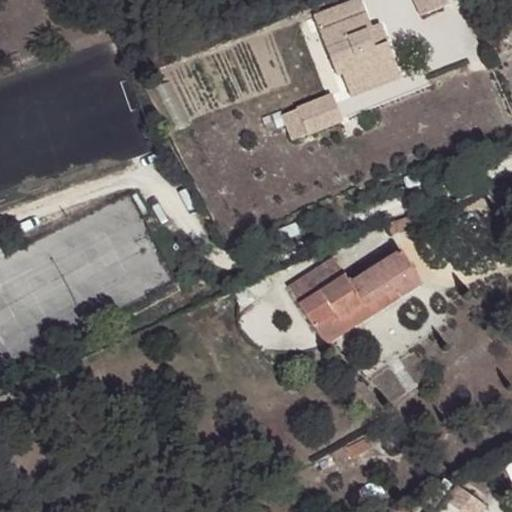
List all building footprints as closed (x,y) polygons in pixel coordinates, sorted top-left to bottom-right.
[(370,46),(375,43),(363,10),(316,28),(338,86),(345,83),(350,101),(369,95),(368,87),(397,75),(389,55),(381,58),(374,59),(370,46)] [(170,19),(156,25),(164,46),(179,40),(170,19)] [(381,58),(375,43),(370,46),(374,59),(381,58)] [(368,87),(369,95),(400,82),(397,75),(368,87)] [(417,222),(389,234),(392,241),(420,230),(417,222)] [(285,287),(311,326),(332,313),(338,321),(413,273),(398,251),(347,280),(332,259),(285,287)] [(311,326),(314,331),(319,335),(333,338),(419,283),(413,273),(338,321),(332,313),(311,326)] [(319,335),(314,331),(323,344),(333,338),(319,335)] [(380,482),(385,491),(394,489),(389,480),(380,482)] [(453,498),(468,509),(472,511),(486,511),(493,503),(465,483),(453,498)]
